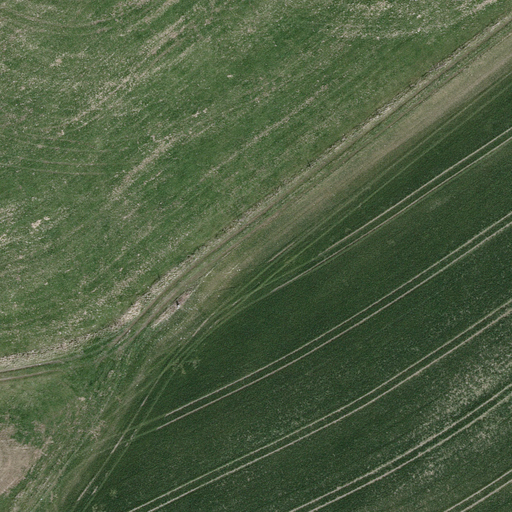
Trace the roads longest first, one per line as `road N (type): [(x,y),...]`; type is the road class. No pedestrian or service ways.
road 1 (track): [(8,511),(141,332),(226,249),(511,23)]
road 2 (track): [(141,332),(0,376)]
